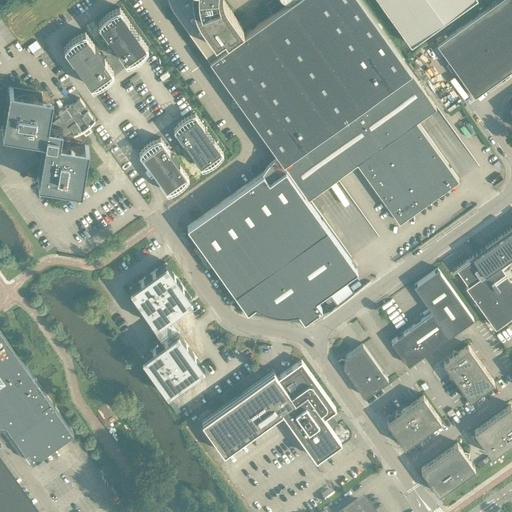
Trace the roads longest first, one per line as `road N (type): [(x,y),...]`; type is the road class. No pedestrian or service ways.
road 1 (unclassified): [(306,337),(511,191)]
road 2 (unclassified): [(430,511),(306,337)]
road 3 (unclassified): [(306,337),(229,318),(159,223)]
